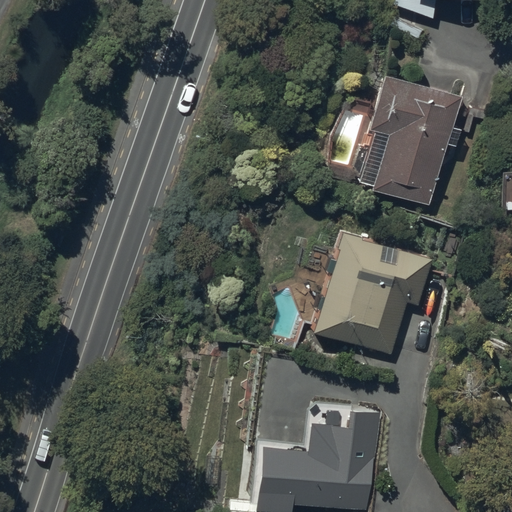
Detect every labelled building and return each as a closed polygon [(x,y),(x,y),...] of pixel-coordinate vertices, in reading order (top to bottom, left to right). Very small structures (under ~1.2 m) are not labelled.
[(403,0),(405,1),(431,11),(432,0),(403,0)] [(458,82),(380,59),(365,110),(370,111),(354,166),(367,170),(365,175),(425,192),(458,82)] [(333,229),(336,230),(306,320),(389,348),(406,297),(416,300),(433,248),(360,224),(361,221),(338,214),(333,229)] [(304,434),(258,426),(249,493),(293,499),(295,490),(369,500),(381,408),(345,403),(344,411),(308,406),(304,434)] [(511,511),(511,478),(504,478),(499,511),(511,511)]
